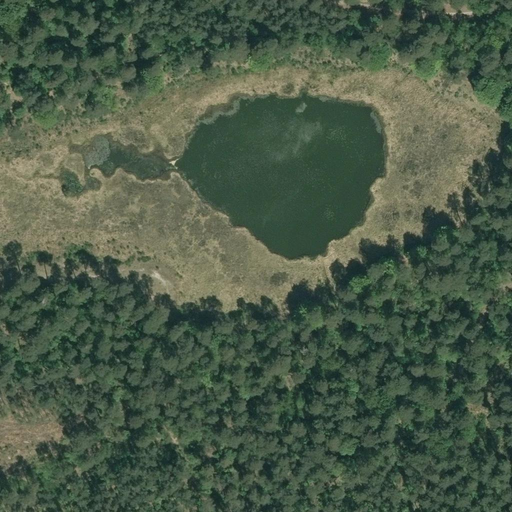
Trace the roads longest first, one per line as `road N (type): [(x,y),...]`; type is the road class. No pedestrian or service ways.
road 1 (track): [(410,511),(497,290),(511,277)]
road 2 (track): [(511,8),(396,17),(283,0)]
